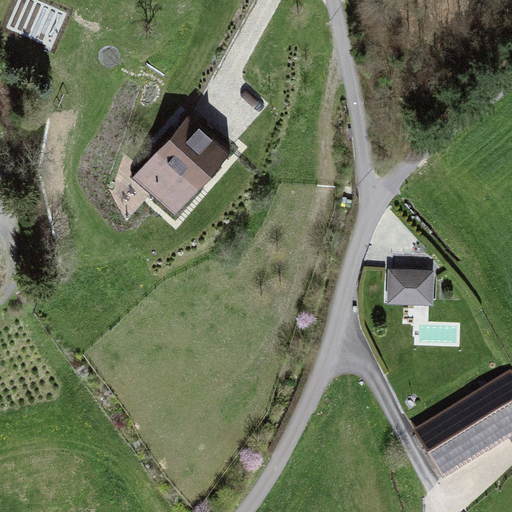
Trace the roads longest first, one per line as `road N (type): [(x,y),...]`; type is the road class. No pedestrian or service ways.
road 1 (unclassified): [(511,77),(404,161),(380,198),(327,357),(292,437),(245,511)]
road 2 (unknown): [(380,198),(336,0)]
